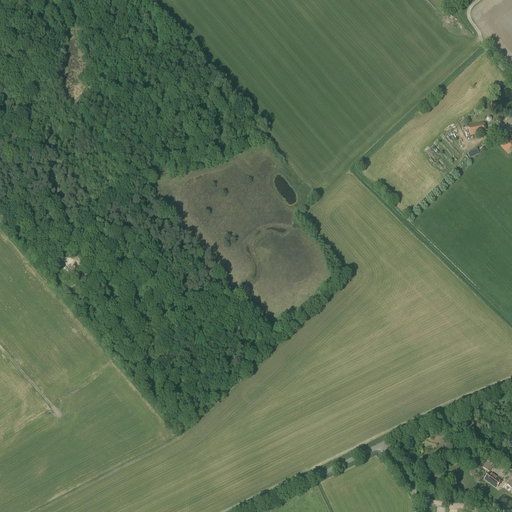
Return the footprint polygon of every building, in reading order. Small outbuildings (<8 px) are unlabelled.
[(467,126),(468,128),(470,136),(485,133),(485,131),(487,131),(485,124),(484,124),(483,123),(471,125),(467,126)] [(511,150),(511,142),(505,134),(497,142),(507,152),(506,152),(508,154),(511,150)] [(487,146),(492,141),(488,137),(482,141),(487,146)] [(489,473),(494,466),(487,461),(483,468),(489,473)] [(496,489),(502,481),(490,472),(484,480),(496,489)]
